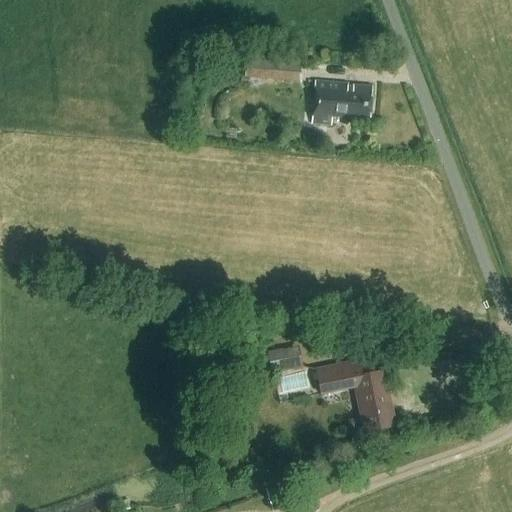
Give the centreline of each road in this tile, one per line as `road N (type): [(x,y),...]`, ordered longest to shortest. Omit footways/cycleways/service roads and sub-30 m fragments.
road 1 (unclassified): [(511,315),(495,290),(384,0)]
road 2 (track): [(511,430),(316,511)]
